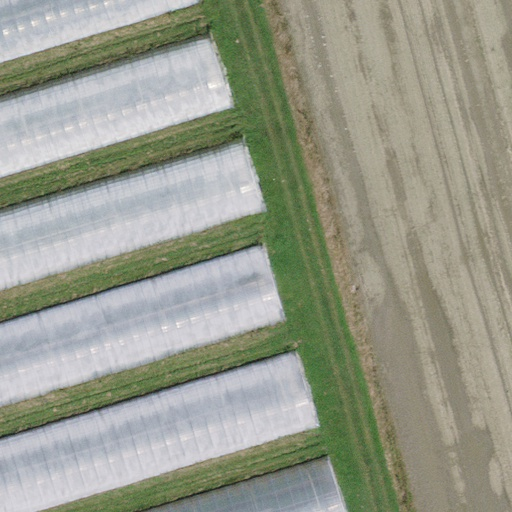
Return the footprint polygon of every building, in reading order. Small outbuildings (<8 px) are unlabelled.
[(0,0),(0,67),(205,11),(202,0),(0,0)] [(253,145),(0,214),(0,295),(273,220),(253,145)] [(274,265),(0,332),(0,413),(293,341),(274,265)] [(0,511),(48,511),(327,443),(309,371),(0,447),(0,511)] [(349,511),(336,464),(161,511),(349,511)]
